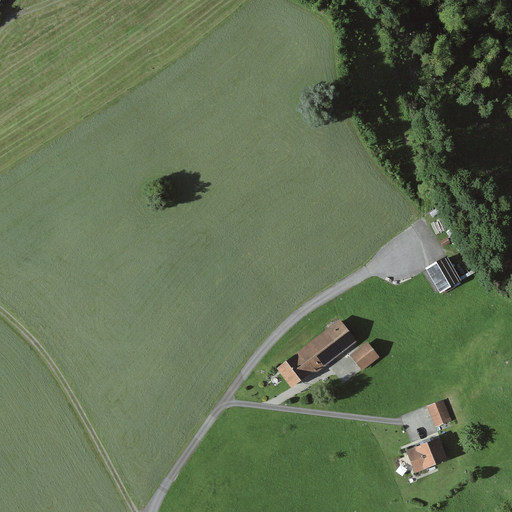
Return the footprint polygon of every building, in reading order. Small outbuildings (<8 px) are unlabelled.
[(460,281),(445,258),(424,272),(439,295),(460,281)] [(355,343),(338,321),(275,371),(289,389),(310,372),(313,376),(355,343)] [(377,359),(365,343),(347,356),(360,372),(377,359)] [(442,401),(425,408),(433,429),(450,422),(442,401)] [(443,459),(435,439),(400,453),(408,473),(443,459)]
